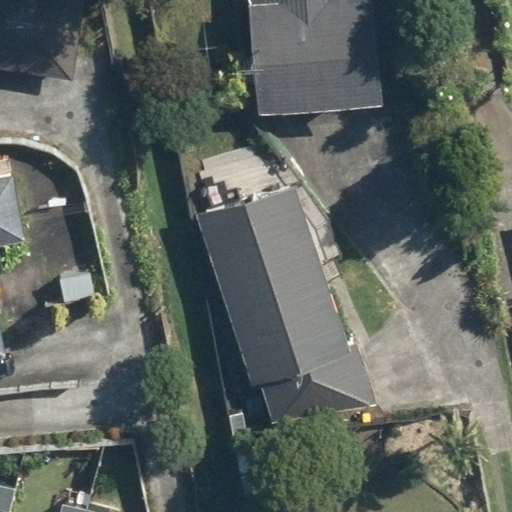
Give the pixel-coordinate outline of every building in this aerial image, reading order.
[(0,0),(0,61),(75,68),(81,0),(0,0)] [(376,86),(367,0),(250,0),(259,96),(376,86)] [(15,167),(0,169),(0,345),(1,346),(0,338),(0,234),(25,231),(15,167)] [(357,327),(346,331),(294,171),(193,203),(264,422),(376,386),(357,327)] [(301,425),(235,436),(245,493),(311,482),(301,425)]
